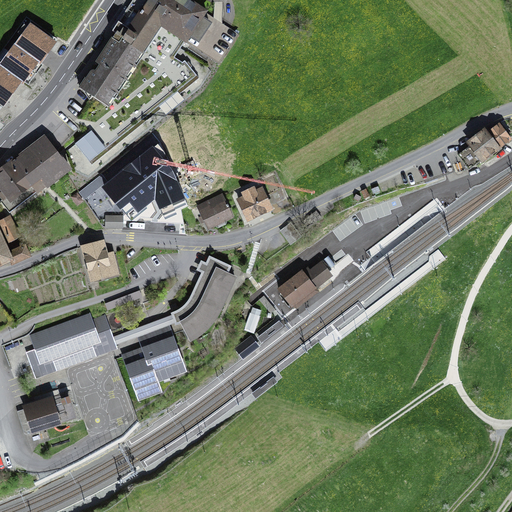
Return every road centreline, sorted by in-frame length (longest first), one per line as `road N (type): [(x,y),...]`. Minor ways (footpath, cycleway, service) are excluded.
road 1 (unclassified): [(0,273),(91,236),(196,241),(258,230),(511,108)]
road 2 (track): [(511,229),(469,302),(454,361),(455,379),(477,412),(511,423)]
road 3 (secondary): [(0,146),(56,88),(115,0)]
